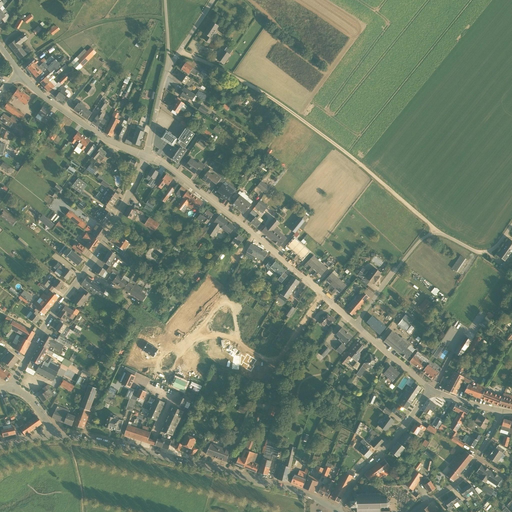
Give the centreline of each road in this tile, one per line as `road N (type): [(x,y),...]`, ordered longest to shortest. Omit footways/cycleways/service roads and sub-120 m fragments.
road 1 (track): [(435,233),(292,112),(179,51)]
road 2 (unclassified): [(335,509),(236,473),(83,437),(50,437)]
road 3 (tertiary): [(11,388),(106,238),(146,155)]
road 4 (unclassified): [(322,293),(146,155)]
road 5 (unclassified): [(354,324),(423,237),(441,234),(483,252),(511,224)]
road 6 (residential): [(335,509),(429,389)]
road 7 (tertiary): [(146,155),(93,132),(19,74)]
road 8 (residential): [(414,511),(459,480),(499,410)]
road 9 (residential): [(322,293),(279,358),(237,339)]
